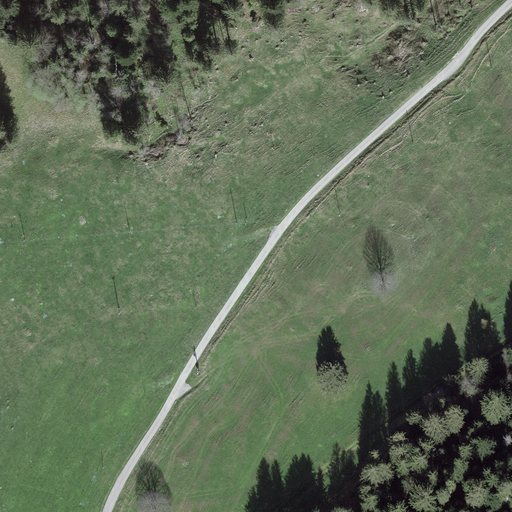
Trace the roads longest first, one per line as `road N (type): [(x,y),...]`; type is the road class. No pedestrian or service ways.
road 1 (track): [(107,511),(271,240),(511,1)]
road 2 (track): [(275,511),(373,430),(511,339)]
